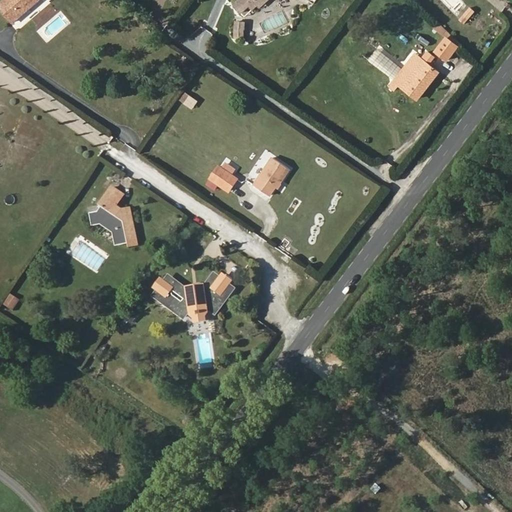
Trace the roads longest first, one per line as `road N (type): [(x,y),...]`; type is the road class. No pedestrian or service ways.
road 1 (primary): [(511,66),(172,511)]
road 2 (unknown): [(413,195),(172,31)]
road 3 (unknown): [(0,86),(113,154)]
